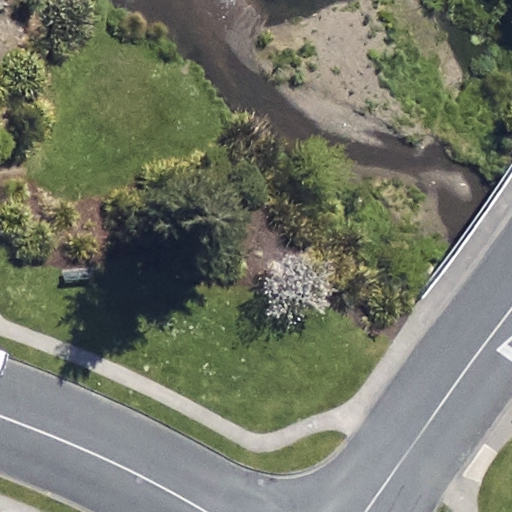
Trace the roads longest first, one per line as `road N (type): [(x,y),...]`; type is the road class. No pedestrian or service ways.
road 1 (residential): [(511,304),(362,511)]
road 2 (residential): [(203,511),(0,415)]
